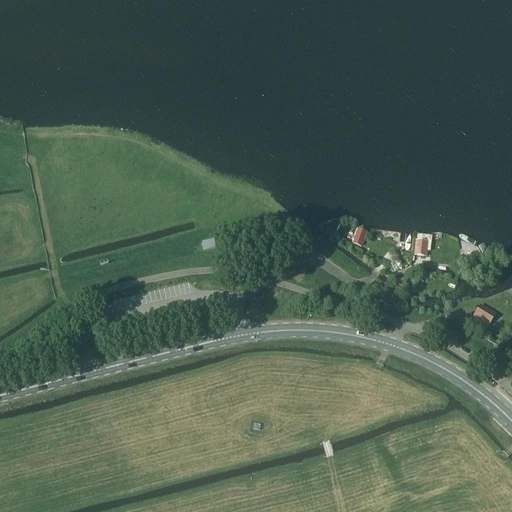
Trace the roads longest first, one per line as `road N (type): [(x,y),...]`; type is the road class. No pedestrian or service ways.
road 1 (secondary): [(511,421),(444,368),(389,344),(305,329),(242,334)]
road 2 (secondary): [(0,396),(242,334)]
